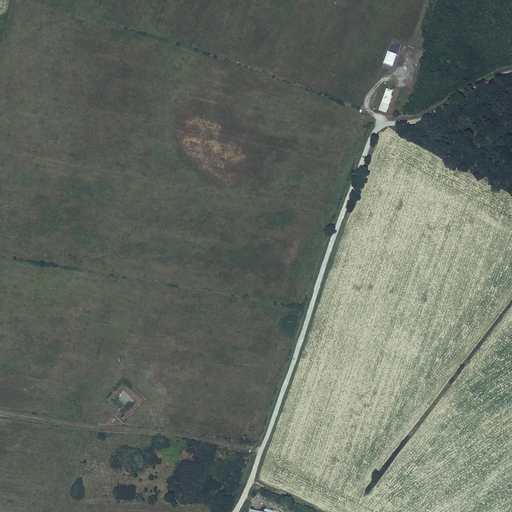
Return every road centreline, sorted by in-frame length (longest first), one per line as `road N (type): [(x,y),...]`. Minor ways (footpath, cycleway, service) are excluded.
road 1 (track): [(235,511),(373,133),(419,120),(511,72)]
road 2 (track): [(260,452),(0,410)]
